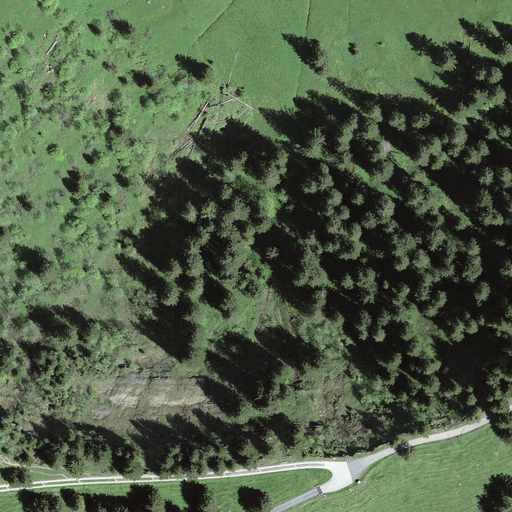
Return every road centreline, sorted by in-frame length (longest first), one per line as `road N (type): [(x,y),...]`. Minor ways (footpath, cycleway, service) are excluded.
road 1 (unclassified): [(275,511),(341,477),(337,467),(321,464),(0,488)]
road 2 (track): [(511,406),(340,470)]
